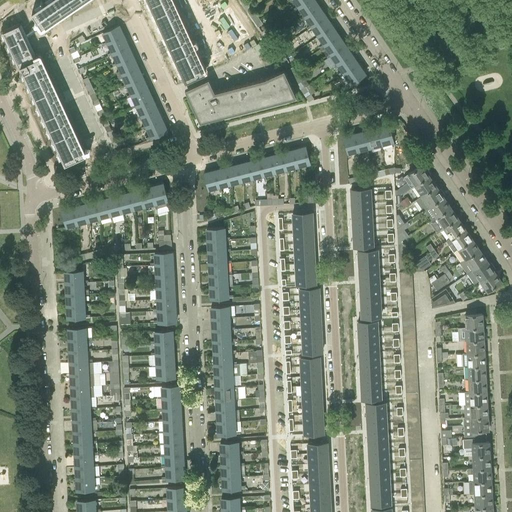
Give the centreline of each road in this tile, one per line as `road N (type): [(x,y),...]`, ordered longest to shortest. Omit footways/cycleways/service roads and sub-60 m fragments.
road 1 (residential): [(322,127),(342,511)]
road 2 (residential): [(201,511),(182,161)]
road 3 (residential): [(46,511),(31,198)]
road 4 (residential): [(511,256),(404,102)]
road 5 (residential): [(124,0),(193,158)]
road 6 (residential): [(31,198),(182,161)]
road 7 (residential): [(193,158),(322,127)]
road 8 (residential): [(404,102),(336,0)]
